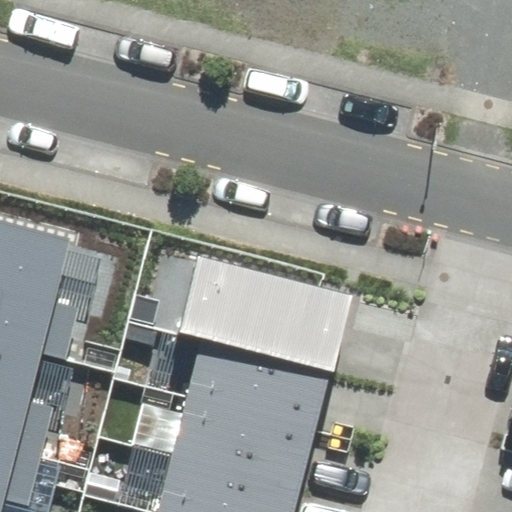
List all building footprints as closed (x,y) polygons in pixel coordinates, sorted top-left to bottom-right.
[(0,326),(43,338),(70,233),(0,214),(0,326)] [(190,315),(213,321),(335,352),(350,292),(205,255),(190,315)] [(213,321),(197,381),(319,412),(335,352),(213,321)] [(0,438),(16,443),(43,338),(0,326),(0,438)] [(197,381),(182,441),(304,472),(319,412),(197,381)] [(0,504),(16,443),(0,438),(0,504)] [(182,441),(167,501),(208,511),(293,511),(304,472),(182,441)] [(208,511),(167,501),(164,511),(208,511)]
